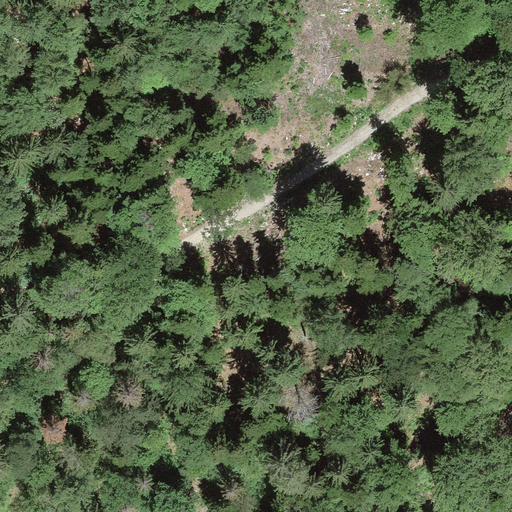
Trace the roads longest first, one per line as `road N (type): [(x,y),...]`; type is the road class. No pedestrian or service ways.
road 1 (track): [(0,285),(55,296),(138,276),(290,182),(399,102),(511,41)]
road 2 (track): [(350,511),(404,465),(511,336)]
